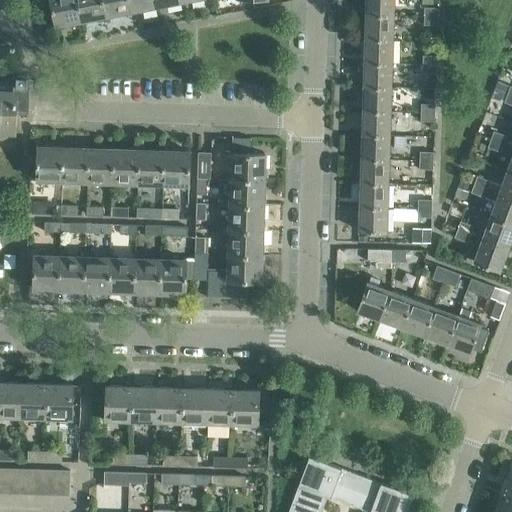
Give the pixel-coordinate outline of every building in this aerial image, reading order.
[(51,0),(57,28),(82,23),(77,0),(51,0)] [(77,0),(82,23),(107,18),(103,0),(77,0)] [(128,0),(103,0),(107,18),(131,14),(128,0)] [(154,0),(128,0),(131,14),(157,9),(154,0)] [(182,4),(180,0),(154,0),(157,9),(182,4)] [(395,0),(367,0),(367,15),(395,16),(395,0)] [(425,17),(438,17),(439,8),(425,8),(425,17)] [(366,39),(394,40),(395,16),(367,15),(366,39)] [(438,25),(438,17),(425,17),(425,25),(438,25)] [(394,64),(394,40),(366,39),(365,63),(394,64)] [(423,65),(437,65),(438,56),(424,56),(423,65)] [(394,64),(365,63),(364,87),(393,88),(394,64)] [(0,87),(0,129),(17,130),(17,112),(17,107),(28,107),(29,74),(29,65),(19,65),(13,65),(13,88),(0,87)] [(437,73),(437,65),(423,65),(423,73),(437,73)] [(364,111),(392,112),(393,88),(364,87),(364,111)] [(495,88),(492,97),(505,102),(511,104),(511,95),(508,94),(508,93),(495,88)] [(422,113),(435,113),(435,104),(422,103),(422,113)] [(391,136),(392,112),(364,111),(363,135),(391,136)] [(435,121),(435,113),(422,113),(421,121),(435,121)] [(504,144),(507,136),(495,131),(491,140),(504,145),(504,144)] [(391,136),(363,135),(362,159),(391,160),(391,136)] [(502,152),(504,145),(491,140),(489,147),(502,152)] [(63,182),(64,148),(39,147),(38,181),(63,182)] [(64,148),(63,182),(88,182),(90,149),(64,148)] [(113,183),(115,150),(90,149),(88,182),(113,183)] [(115,150),(113,183),(139,184),(140,151),(115,150)] [(140,151),(139,184),(164,185),(165,151),(140,151)] [(165,151),(164,185),(190,186),(191,152),(165,151)] [(199,178),(207,179),(212,179),(212,153),(199,152),(199,178)] [(420,161),(434,162),(434,152),(421,152),(420,161)] [(233,179),(266,180),(267,155),(234,154),(233,179)] [(390,184),(391,160),(362,159),(361,183),(390,184)] [(433,169),(434,162),(420,161),(420,169),(433,169)] [(511,173),(508,172),(503,186),(490,181),(478,176),(474,186),(511,199),(511,173)] [(207,195),(207,179),(199,178),(198,194),(207,195)] [(232,205),(265,206),(266,180),(233,179),(232,205)] [(361,207),(389,208),(390,184),(361,183),(361,207)] [(511,199),(474,186),(472,192),(484,197),(483,199),(496,203),(491,217),(511,225),(511,199)] [(419,209),(432,209),(432,200),(419,200),(419,209)] [(197,218),(207,218),(207,202),(198,202),(197,218)] [(53,214),(53,205),(37,204),(36,214),(53,214)] [(78,215),(79,206),(62,205),(62,215),(78,215)] [(264,231),(265,206),(232,205),(231,230),(264,231)] [(104,216),(104,207),(88,206),(87,215),(104,216)] [(129,217),(129,208),(113,207),(112,216),(129,217)] [(137,217),(154,218),(155,208),(138,207),(137,217)] [(388,232),(389,208),(361,207),(360,231),(388,232)] [(163,218),(163,209),(163,208),(155,208),(154,218),(163,218)] [(180,209),(163,209),(163,218),(179,219),(180,209)] [(432,217),(432,209),(419,209),(418,217),(432,217)] [(483,240),(509,250),(511,241),(511,225),(491,217),(483,240)] [(458,229),(471,234),(474,226),(461,221),(458,229)] [(61,232),(62,223),(45,222),(45,231),(61,232)] [(86,233),(87,223),(71,223),(70,232),(86,233)] [(112,234),(112,224),(96,224),(96,233),(112,234)] [(137,235),(138,225),(121,224),(121,234),(137,235)] [(162,235),(163,226),(146,225),(146,234),(162,235)] [(188,236),(188,227),(172,226),(172,236),(188,236)] [(432,228),(413,228),(413,242),(431,243),(432,228)] [(468,242),(471,234),(458,229),(455,237),(468,242)] [(264,231),(231,230),(230,255),(263,256),(264,231)] [(196,254),(205,254),(206,237),(196,237),(196,254)] [(501,272),(509,250),(483,240),(475,263),(501,272)] [(392,262),(392,249),(368,249),(368,261),(392,262)] [(392,249),(392,262),(406,262),(406,250),(392,249)] [(209,254),(205,254),(196,254),(196,261),(196,280),(207,280),(207,297),(260,298),(260,282),(262,282),(263,256),(230,255),(230,269),(209,269),(209,254)] [(60,290),(61,257),(35,256),(34,289),(60,290)] [(84,291),(85,257),(61,257),(60,290),(84,291)] [(85,257),(84,291),(110,292),(111,258),(85,257)] [(136,292),(137,259),(111,258),(110,292),(136,292)] [(161,293),(162,260),(137,259),(136,292),(161,293)] [(162,260),(161,293),(187,294),(187,279),(196,280),(196,261),(162,260)] [(444,282),(449,270),(438,266),(433,278),(444,282)] [(449,270),(444,282),(456,287),(461,274),(449,270)] [(491,298),(495,287),(472,278),(468,290),(491,298)] [(379,319),(389,292),(366,283),(356,311),(379,319)] [(402,328),(412,300),(389,292),(379,319),(402,328)] [(412,300),(402,328),(425,336),(435,308),(412,300)] [(505,305),(496,301),(490,317),(499,321),(505,305)] [(435,308),(425,336),(448,344),(458,317),(435,308)] [(461,308),(458,317),(467,320),(470,312),(461,308)] [(458,317),(448,344),(471,353),(472,349),(481,353),(489,332),(480,329),(481,325),(467,320),(458,317)] [(0,417),(23,418),(24,384),(0,382),(0,417)] [(24,384),(23,418),(48,419),(49,384),(24,384)] [(49,384),(48,419),(73,420),(74,385),(49,384)] [(133,422),(134,387),(108,387),(108,399),(94,406),(97,416),(107,416),(107,421),(133,422)] [(158,423),(159,388),(134,387),(133,422),(158,423)] [(159,388),(158,423),(183,423),(184,389),(159,388)] [(209,424),(210,390),(184,389),(183,423),(209,424)] [(234,425),(235,390),(210,390),(209,424),(234,425)] [(260,391),(235,390),(234,425),(259,426),(260,391)] [(12,451),(0,450),(0,460),(12,461),(12,451)] [(47,461),(47,451),(29,451),(28,461),(47,461)] [(63,452),(47,451),(47,461),(62,462),(63,452)] [(131,464),(131,454),(114,453),(114,464),(131,464)] [(148,455),(131,454),(131,464),(147,465),(148,455)] [(181,466),(181,455),(164,455),(164,465),(181,466)] [(198,456),(181,455),(181,466),(198,467),(198,456)] [(408,511),(415,495),(309,456),(288,511),(323,511),(329,496),(372,511),(408,511)] [(231,467),(231,457),(215,457),(214,467),(231,467)] [(248,458),(231,457),(231,467),(248,468),(248,458)] [(502,488),(511,491),(511,463),(502,488)] [(0,467),(0,493),(11,493),(12,468),(0,467)] [(23,494),(24,468),(12,468),(11,493),(23,494)] [(35,494),(36,469),(24,468),(23,494),(35,494)] [(46,494),(48,469),(36,469),(35,494),(46,494)] [(58,495),(59,469),(48,469),(46,494),(58,495)] [(59,469),(58,495),(70,495),(70,469),(59,469)] [(130,482),(130,472),(105,472),(105,484),(130,485),(130,482)] [(147,473),(130,472),(130,482),(146,483),(147,473)] [(180,484),(180,474),(164,473),(164,484),(180,484)] [(180,474),(180,484),(197,485),(197,474),(180,474)] [(229,485),(229,475),(212,475),(212,485),(229,485)] [(229,475),(229,485),(246,486),(246,476),(229,475)] [(496,511),(511,511),(511,491),(502,488),(494,511),(496,511)]
